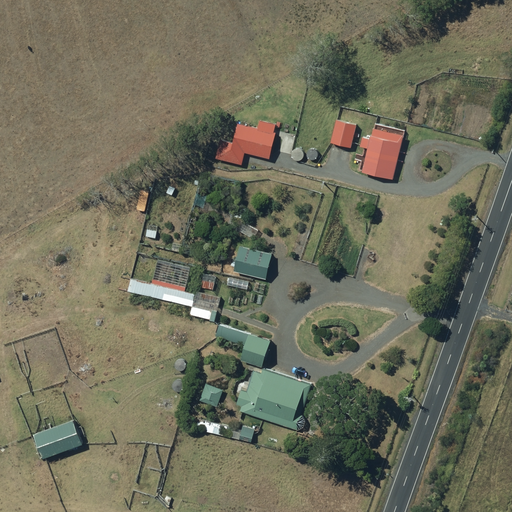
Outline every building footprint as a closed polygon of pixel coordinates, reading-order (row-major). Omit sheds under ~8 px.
[(359,124),(335,118),(330,143),(353,148),(359,124)] [(363,134),(359,148),(369,151),(363,173),(393,181),(406,129),(376,121),(372,137),(363,134)] [(241,218),(236,228),(257,239),(262,230),(241,218)] [(272,253),(239,246),(233,272),(267,279),(272,253)] [(199,268),(136,256),(129,293),(192,305),(199,268)] [(217,335),(246,345),(242,359),(263,366),(271,337),(250,331),(249,333),(221,323),(217,335)] [(247,391),(245,390),(238,409),(296,428),(311,385),(256,366),(247,391)] [(226,390),(206,382),(200,399),(220,407),(226,390)] [(34,434),(42,457),(82,443),(74,420),(34,434)]
